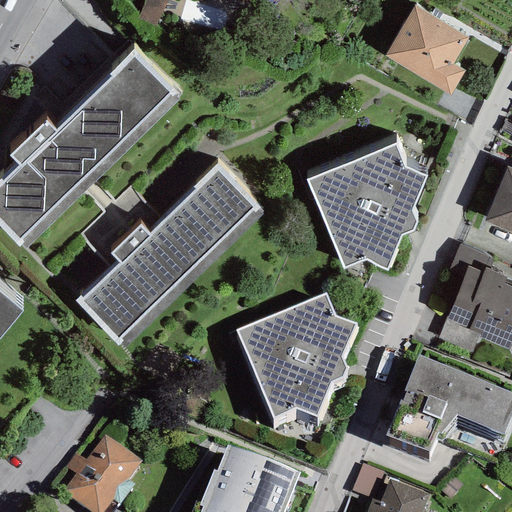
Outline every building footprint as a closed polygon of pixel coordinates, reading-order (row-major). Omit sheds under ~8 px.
[(166,0),(145,0),(138,18),(157,25),(166,0)] [(415,5),(384,56),(450,96),(465,71),(452,63),(468,37),(415,5)] [(0,179),(0,227),(19,247),(22,244),(26,248),(178,100),(176,97),(178,95),(134,50),(109,74),(111,76),(56,130),(46,120),(9,155),(17,163),(0,179)] [(343,270),(362,262),(388,272),(403,235),(413,232),(418,220),(414,209),(427,175),(406,167),(397,143),(306,180),(343,270)] [(217,164),(193,187),(195,190),(149,235),(140,225),(111,254),(119,263),(82,298),(80,295),(75,301),(118,346),(121,343),(125,347),(263,215),(257,210),(259,208),(217,164)] [(511,168),(507,166),(483,220),(511,233),(511,168)] [(103,247),(118,235),(109,223),(149,193),(137,178),(82,220),(103,247)] [(459,244),(450,270),(465,275),(468,266),(483,272),(484,268),(489,270),(493,257),(459,244)] [(483,272),(468,266),(465,275),(447,317),(446,320),(480,333),(478,338),(509,349),(511,340),(511,288),(504,286),(507,277),(489,270),(484,268),(483,272)] [(0,338),(23,311),(0,291),(0,338)] [(273,419),(292,411),(318,422),(333,385),(343,382),(348,369),(343,358),(357,325),(336,317),(326,293),(236,330),(273,419)] [(446,320),(447,317),(446,317),(437,339),(472,353),(478,338),(480,333),(446,320)] [(506,434),(511,418),(511,392),(418,355),(385,435),(429,453),(437,432),(441,434),(457,415),(506,434)] [(141,461),(104,434),(85,459),(76,453),(66,467),(75,473),(61,492),(88,511),(103,511),(112,501),(118,505),(134,483),(128,479),(141,461)] [(284,511),(299,474),(226,445),(216,471),(214,470),(201,503),(195,500),(190,511),(284,511)] [(384,472),(362,463),(351,490),(373,499),(384,472)] [(366,511),(421,511),(428,495),(389,480),(380,502),(373,499),(372,498),(366,511)]
